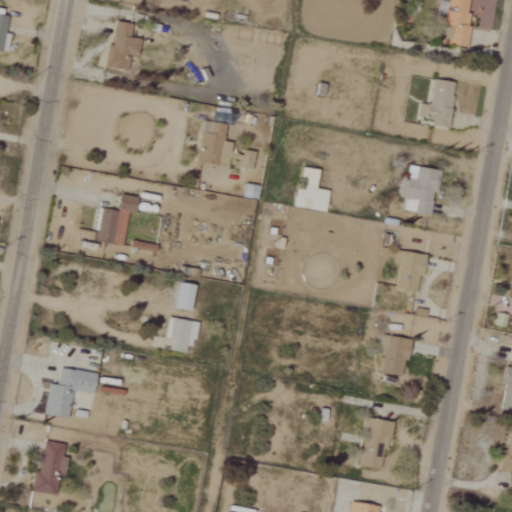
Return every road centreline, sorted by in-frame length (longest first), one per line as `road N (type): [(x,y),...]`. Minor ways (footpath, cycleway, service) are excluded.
road 1 (residential): [(430,511),(511,59)]
road 2 (tertiary): [(0,369),(65,0)]
